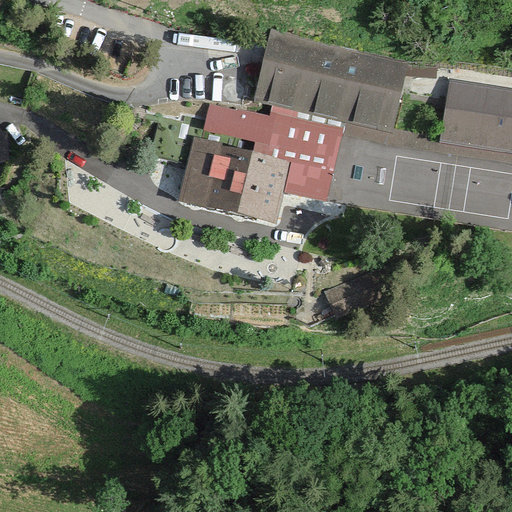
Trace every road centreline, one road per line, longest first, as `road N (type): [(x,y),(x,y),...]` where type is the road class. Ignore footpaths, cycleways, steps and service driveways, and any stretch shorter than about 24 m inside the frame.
road 1 (residential): [(299,243),(167,207),(0,110)]
road 2 (residential): [(0,57),(118,97),(148,94),(168,81),(167,47),(64,0)]
